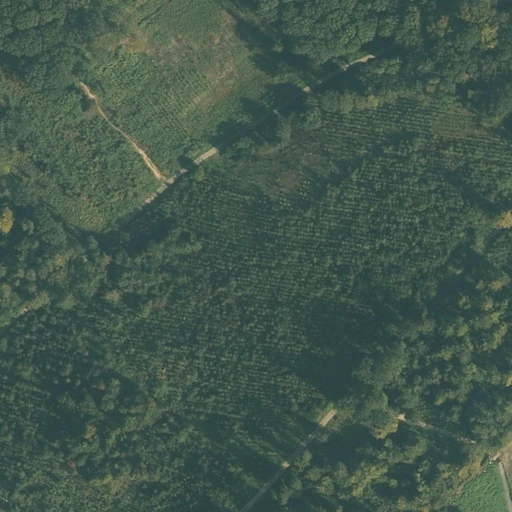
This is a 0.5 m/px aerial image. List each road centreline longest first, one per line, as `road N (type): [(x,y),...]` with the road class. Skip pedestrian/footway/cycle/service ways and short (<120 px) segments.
road 1 (track): [(244,511),(511,217)]
road 2 (track): [(166,185),(337,70),(424,34)]
road 3 (track): [(0,336),(166,185)]
road 4 (track): [(493,450),(342,401)]
